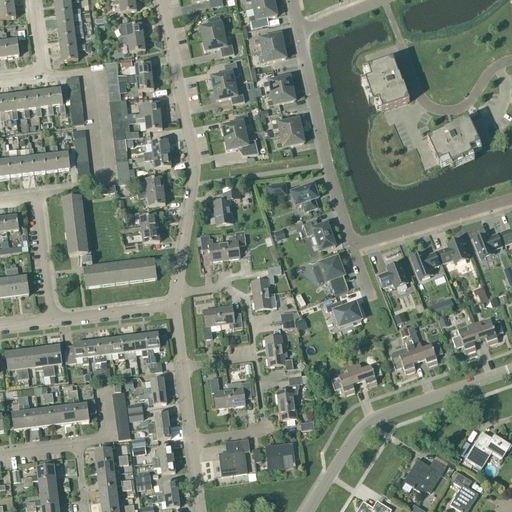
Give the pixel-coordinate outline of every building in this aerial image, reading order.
[(0,0),(0,10),(14,8),(13,0),(0,0)] [(72,15),(71,12),(71,5),(79,4),(78,0),(75,0),(69,1),(70,2),(54,5),(56,17),(72,15)] [(209,2),(211,10),(223,8),(221,0),(193,0),(194,5),(209,2)] [(272,0),(244,0),(246,5),(252,4),(253,11),(274,6),(272,0)] [(110,6),(110,7),(119,6),(120,16),(136,14),(135,1),(110,3),(110,6)] [(274,6),(253,11),(255,18),(249,19),(250,24),(277,18),(274,6)] [(0,22),(16,20),(14,8),(0,10),(0,22)] [(73,24),(72,17),(80,16),(80,11),(71,12),(72,15),(56,17),(57,29),(73,27),(73,24)] [(203,43),(224,38),(219,19),(207,22),(208,28),(200,30),(203,43)] [(75,39),(75,36),(74,29),(82,28),(81,23),(73,24),(73,27),(57,29),(59,41),(75,39)] [(119,43),(144,40),(142,27),(126,29),(127,38),(118,39),(119,43)] [(5,44),(7,60),(19,58),(17,43),(19,43),(18,34),(13,34),(14,43),(7,44),(5,44)] [(76,50),(76,48),(75,41),(83,40),(83,35),(75,36),(75,39),(59,41),(60,53),(76,50)] [(283,49),(281,37),(254,43),(255,48),(261,46),(262,53),(283,49)] [(220,53),(222,60),(234,57),(231,43),(225,45),(224,38),(203,43),(206,56),(220,53)] [(144,40),(119,43),(119,48),(128,46),(129,56),(145,54),(144,40)] [(77,53),(85,52),(84,47),(76,48),(76,50),(60,53),(62,65),(78,63),(77,53)] [(262,53),(264,60),(258,61),(259,67),(286,61),(283,49),(262,53)] [(381,113),(381,114),(407,105),(402,89),(401,86),(401,85),(400,81),(400,82),(399,78),(398,78),(392,62),(366,71),(366,72),(367,72),(371,81),(365,83),(372,106),(378,104),(381,111),(382,113),(381,113)] [(233,80),(239,79),(236,65),(224,68),(226,76),(211,80),(214,92),(234,87),(233,80)] [(127,82),(152,79),(151,66),(134,68),(136,77),(127,78),(127,82)] [(152,79),(127,82),(128,86),(136,85),(138,94),(154,92),(152,79)] [(292,91),(289,79),(263,85),(264,90),(270,89),(271,96),(292,91)] [(230,101),(232,107),(244,105),(242,93),(236,94),(234,87),(214,92),(216,104),(230,101)] [(50,109),(52,109),(59,108),(60,116),(65,115),(64,107),(62,107),(60,91),(48,93),(50,109)] [(273,103),(267,104),(268,109),(295,103),(292,91),(271,96),(273,103)] [(38,111),(40,110),(47,109),(48,118),(53,117),(52,109),(50,109),(48,93),(36,94),(38,111)] [(38,111),(36,94),(24,96),(26,112),(28,112),(35,111),(36,119),(41,119),(40,110),(38,111)] [(23,112),(25,121),(29,120),(28,112),(26,112),(24,96),(12,98),(14,114),(16,113),(23,112)] [(14,114),(12,98),(0,99),(0,100),(2,115),(4,115),(12,114),(13,122),(17,122),(16,113),(14,114)] [(136,122),(161,119),(159,106),(143,107),(144,117),(135,118),(136,122)] [(244,130),(250,128),(247,116),(235,119),(236,126),(222,129),(224,141),(245,136),(244,130)] [(161,119),(136,122),(136,126),(145,125),(146,134),(162,132),(161,119)] [(301,134),(299,122),(272,127),(273,132),(279,131),(280,138),(301,134)] [(479,148),(479,149),(480,149),(468,123),(453,130),(452,130),(449,131),(445,133),(442,134),(443,135),(427,142),(438,167),(439,167),(439,166),(448,162),(451,168),(472,158),(470,152),(479,148)] [(73,142),(85,140),(84,133),(73,135),(73,142)] [(126,142),(138,141),(137,134),(125,135),(126,142)] [(282,145),(276,146),(277,151),(304,146),(301,134),(280,138),(282,145)] [(241,150),(243,159),(258,157),(255,143),(247,143),(245,136),(224,141),(227,153),(241,150)] [(144,160),(169,157),(168,143),(152,145),(153,154),(144,156),(144,160)] [(55,157),(57,173),(69,172),(67,156),(69,156),(68,147),(63,148),(64,156),(57,157),(55,157)] [(52,149),(53,157),(45,158),(43,158),(45,174),(57,173),(55,157),(57,157),(56,148),(54,149),(52,149)] [(31,160),(33,176),(45,174),(43,158),(45,158),(44,150),(42,150),(40,150),(41,159),(33,159),(31,160)] [(30,151),(28,152),(29,160),(22,161),(19,161),(21,177),(33,176),(31,160),(33,159),(32,151),(31,151),(30,151)] [(19,161),(22,161),(21,153),(18,153),(16,153),(17,161),(10,162),(7,162),(9,179),(21,177),(19,161)] [(0,179),(9,179),(7,162),(10,162),(9,154),(6,154),(4,154),(5,163),(0,163),(0,179)] [(169,157),(144,160),(145,164),(154,162),(155,171),(171,169),(169,157)] [(163,194),(162,181),(146,183),(141,183),(142,192),(138,193),(139,197),(163,194)] [(285,197),(283,187),(269,189),(270,199),(285,197)] [(295,209),(302,206),(305,215),(317,210),(314,202),(316,201),(314,197),(316,196),(313,187),(290,195),(295,209)] [(102,197),(115,195),(114,188),(101,189),(102,197)] [(139,197),(139,201),(148,200),(149,209),(165,207),(163,194),(139,197)] [(216,228),(233,226),(230,202),(240,201),(239,194),(223,196),(224,203),(213,204),(216,228)] [(64,216),(85,213),(84,204),(81,204),(81,199),(62,202),(64,216)] [(66,230),(87,227),(85,213),(64,216),(66,230)] [(17,217),(4,219),(6,234),(19,233),(17,217)] [(132,235),(158,231),(156,218),(140,220),(141,229),(132,230),(132,235)] [(318,229),(316,222),(303,227),(307,239),(313,237),(320,254),(335,249),(327,226),(318,229)] [(505,247),(511,244),(511,226),(509,228),(510,232),(500,235),(505,247)] [(67,243),(89,241),(87,227),(66,230),(67,243)] [(158,231),(132,235),(133,238),(134,238),(134,241),(142,240),(143,246),(159,244),(158,231)] [(284,240),(282,232),(274,235),(277,243),(284,240)] [(223,246),(225,262),(239,261),(238,249),(245,248),(244,234),(235,235),(236,239),(229,240),(229,245),(223,246)] [(486,237),(473,242),(480,262),(493,257),(492,253),(501,249),(497,237),(487,241),(486,237)] [(225,262),(223,246),(212,247),(212,242),(210,242),(209,238),(200,240),(201,248),(201,253),(209,252),(211,264),(225,262)] [(89,241),(67,243),(69,259),(78,258),(78,263),(82,263),(83,268),(85,267),(92,266),(89,241)] [(452,262),(454,266),(467,261),(459,241),(446,246),(448,250),(438,254),(443,266),(452,262)] [(9,250),(10,256),(28,254),(26,243),(20,244),(20,249),(9,250)] [(124,255),(138,253),(137,245),(122,247),(124,255)] [(410,260),(419,283),(432,278),(429,271),(439,267),(434,255),(425,259),(423,255),(410,260)] [(320,267),(326,284),(329,282),(334,297),(347,292),(348,292),(337,261),(320,267)] [(141,265),(144,283),(156,282),(154,263),(141,265)] [(129,285),(144,283),(141,265),(127,267),(129,285)] [(392,286),(394,290),(407,285),(399,266),(386,271),(388,274),(378,278),(383,290),(392,286)] [(116,287),(129,285),(127,267),(114,268),(116,287)] [(99,289),(116,287),(114,268),(96,271),(99,289)] [(273,278),(281,276),(280,268),(267,270),(268,278),(273,278)] [(16,270),(12,271),(15,300),(29,298),(26,279),(18,280),(17,270),(16,270)] [(15,300),(12,271),(11,271),(6,272),(7,281),(0,281),(0,284),(2,301),(15,300)] [(86,291),(99,289),(96,271),(83,272),(86,291)] [(273,278),(268,278),(265,280),(265,283),(251,285),(253,299),(269,297),(268,287),(274,286),(273,278)] [(269,297),(253,299),(255,313),(271,311),(276,310),(275,296),(269,297)] [(450,302),(428,310),(431,318),(453,310),(450,302)] [(353,306),(343,310),(341,304),(325,309),(328,316),(333,314),(339,330),(361,322),(361,321),(363,320),(360,312),(358,313),(358,312),(356,312),(353,306)] [(218,311),(220,327),(229,326),(229,331),(241,330),(241,324),(240,316),(233,317),(232,309),(218,311)] [(211,329),(220,327),(218,311),(203,313),(206,328),(202,329),(204,342),(212,341),(211,329)] [(281,324),(294,323),(293,318),(293,315),(280,317),(281,324)] [(399,316),(394,318),(397,327),(402,325),(399,316)] [(304,321),(296,324),(299,333),(307,330),(304,321)] [(480,324),(474,326),(480,343),(486,341),(488,348),(498,344),(495,337),(503,335),(499,324),(491,327),(489,321),(480,324)] [(294,323),(281,324),(282,332),(295,331),(294,323)] [(459,338),(452,340),(456,351),(463,349),(466,355),(475,352),(473,346),(480,343),(474,326),(457,332),(459,338)] [(411,331),(409,332),(409,333),(411,340),(417,338),(414,330),(411,331)] [(153,358),(152,352),(159,351),(158,344),(157,336),(145,338),(147,359),(148,365),(155,365),(155,358),(153,358)] [(135,354),(141,353),(142,359),(147,359),(145,338),(133,339),(135,354)] [(123,356),(135,354),(133,339),(121,341),(123,356)] [(266,355),(283,353),(281,339),(264,341),(266,355)] [(111,357),(117,356),(118,362),(124,362),(123,356),(121,341),(109,342),(111,357)] [(101,372),(107,371),(105,358),(111,357),(109,342),(97,343),(99,359),(100,365),(101,372)] [(87,360),(94,359),(95,365),(100,365),(99,359),(97,343),(85,345),(87,360)] [(406,350),(397,353),(399,359),(391,362),(395,372),(403,370),(405,377),(415,373),(413,367),(419,365),(413,347),(411,343),(405,345),(406,350)] [(75,362),(82,361),(82,367),(88,366),(87,360),(85,345),(73,347),(74,351),(66,352),(66,353),(68,367),(76,366),(75,362)] [(420,345),(413,347),(419,365),(425,362),(427,369),(437,365),(435,358),(442,356),(439,345),(422,351),(420,345)] [(45,350),(49,379),(54,378),(53,369),(61,368),(58,348),(45,350)] [(43,379),(49,379),(45,350),(32,352),(34,371),(42,370),(43,379)] [(34,371),(32,352),(19,353),(23,382),(28,381),(27,372),(34,371)] [(17,383),(23,382),(19,353),(6,355),(8,374),(16,373),(17,383)] [(288,380),(301,378),(300,371),(293,372),(292,362),(284,363),(283,353),(266,355),(268,369),(285,367),(285,373),(287,373),(288,380)] [(155,375),(162,374),(161,364),(155,365),(148,365),(149,369),(150,376),(151,376),(155,375)] [(359,366),(353,368),(359,386),(365,383),(367,390),(377,387),(374,380),(382,377),(378,366),(361,372),(359,366)] [(342,391),(345,398),(355,394),(352,388),(359,386),(353,368),(346,371),(348,377),(331,383),(335,393),(342,391)] [(102,382),(110,381),(109,371),(107,371),(101,372),(102,382)] [(94,383),(102,382),(101,372),(93,373),(94,383)] [(278,409),(295,407),(295,404),(299,387),(302,387),(302,386),(301,379),(301,378),(288,380),(289,388),(288,388),(289,393),(276,395),(278,409)] [(231,409),(228,387),(227,387),(228,393),(219,394),(217,381),(209,382),(211,396),(214,395),(216,411),(231,409)] [(144,397),(165,394),(163,382),(150,383),(151,390),(143,391),(144,397)] [(228,387),(231,409),(245,408),(244,400),(251,399),(249,385),(241,386),(241,385),(228,387)] [(17,393),(5,395),(6,403),(17,401),(17,400),(17,393)] [(152,401),(153,408),(166,406),(165,394),(144,397),(144,402),(152,401)] [(69,409),(62,410),(64,427),(76,425),(74,408),(73,402),(68,403),(69,409)] [(86,407),(80,407),(79,402),(78,402),(73,402),(74,408),(76,425),(89,424),(88,416),(96,415),(94,402),(86,404),(86,407)] [(295,407),(278,409),(280,423),(297,421),(295,407)] [(26,431),(24,414),(24,408),(18,409),(19,415),(11,416),(14,433),(26,431)] [(127,409),(128,417),(141,415),(140,408),(127,409)] [(51,428),(64,427),(62,410),(49,411),(51,428)] [(39,430),(51,428),(49,411),(37,413),(39,430)] [(26,431),(39,430),(37,413),(24,414),(26,431)] [(142,423),(141,415),(128,417),(129,424),(142,423)] [(148,431),(169,428),(168,416),(154,418),(155,425),(147,426),(148,431)] [(301,434),(314,432),(313,424),(300,426),(301,434)] [(171,441),(169,428),(148,431),(149,436),(157,435),(158,442),(171,441)] [(489,443),(479,437),(463,462),(480,472),(492,454),(502,460),(509,448),(492,437),(489,443)] [(131,442),(132,449),(145,448),(144,441),(131,442)] [(230,455),(219,456),(221,479),(232,478),(232,477),(246,476),(246,475),(243,454),(249,453),(249,454),(248,442),(225,445),(225,446),(228,445),(230,455)] [(268,472),(295,469),(292,447),(266,451),(268,472)] [(133,457),(135,457),(145,456),(144,449),(132,451),(133,457)] [(152,460),(152,465),(173,463),(172,450),(159,452),(160,459),(152,460)] [(96,466),(113,464),(111,451),(94,453),(96,466)] [(254,465),(261,464),(259,451),(252,452),(254,465)] [(404,485),(401,490),(408,494),(411,489),(424,497),(426,494),(429,496),(445,470),(433,462),(433,463),(429,469),(417,462),(403,484),(404,485)] [(173,463),(152,465),(153,470),(161,469),(162,477),(175,475),(173,463)] [(113,464),(96,466),(97,479),(114,477),(113,464)] [(38,483),(55,481),(54,468),(37,470),(38,478),(31,479),(32,484),(38,483)] [(136,485),(150,483),(149,474),(135,476),(136,485)] [(449,508),(455,511),(467,511),(477,497),(467,490),(471,484),(458,475),(458,476),(455,481),(452,485),(460,490),(449,508)] [(121,488),(121,484),(115,484),(114,477),(97,479),(99,491),(116,489),(121,488)] [(57,493),(55,481),(38,483),(40,495),(57,493)] [(150,483),(136,485),(137,493),(152,491),(150,483)] [(157,500),(178,497),(176,485),(163,486),(158,487),(159,494),(156,494),(157,500)] [(99,491),(100,504),(117,502),(116,489),(99,491)] [(41,508),(58,506),(57,493),(40,495),(41,503),(34,504),(35,509),(41,508)] [(157,500),(152,501),(152,507),(153,509),(164,507),(164,511),(179,509),(178,497),(157,500)] [(118,511),(117,502),(100,504),(101,511),(118,511)]
